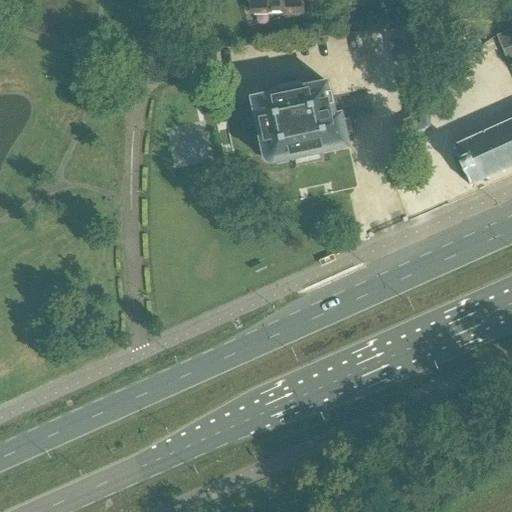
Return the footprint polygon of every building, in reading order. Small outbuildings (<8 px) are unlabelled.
[(251,0),(252,11),(285,10),(285,12),(303,12),(302,0),(251,0)] [(435,0),(437,18),(464,16),(463,0),(435,0)] [(479,22),(488,9),(477,2),(468,15),(479,22)] [(447,69),(482,45),(470,26),(434,50),(447,69)] [(390,40),(393,63),(417,61),(414,37),(390,40)] [(511,47),(511,38),(500,43),(503,51),(511,47)] [(511,47),(503,51),(508,64),(511,62),(511,47)] [(336,118),(329,84),(308,89),(307,86),(297,86),(284,88),(273,94),(273,96),(253,101),(258,124),(257,127),(258,134),(261,136),(265,159),(267,163),(271,165),(275,165),(295,161),(296,169),(324,163),(322,155),(349,149),(346,136),(353,134),(350,119),(343,121),(342,116),(336,118)] [(403,142),(428,130),(427,103),(409,103),(411,119),(396,126),(403,142)] [(469,142),(454,149),(456,153),(458,159),(457,159),(459,164),(460,164),(463,170),(462,171),(464,176),(465,176),(470,185),(485,178),(486,179),(486,180),(489,179),(488,177),(501,171),(502,173),(503,172),(505,172),(504,170),(511,166),(511,123),(503,127),(503,126),(501,126),(500,127),(501,128),(495,131),(488,134),(487,133),(485,134),(486,135),(476,139),(472,141),(471,140),(470,140),(469,141),(469,142)]
